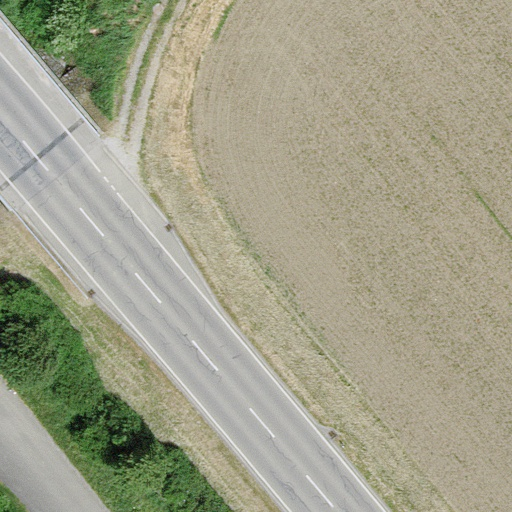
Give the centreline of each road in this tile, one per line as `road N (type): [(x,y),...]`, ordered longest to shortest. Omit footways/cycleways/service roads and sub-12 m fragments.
road 1 (tertiary): [(0,114),(336,511)]
road 2 (track): [(95,227),(149,48),(193,0)]
road 3 (track): [(82,511),(0,412)]
